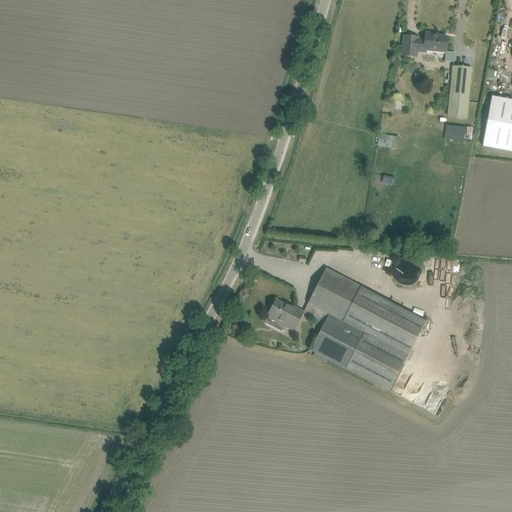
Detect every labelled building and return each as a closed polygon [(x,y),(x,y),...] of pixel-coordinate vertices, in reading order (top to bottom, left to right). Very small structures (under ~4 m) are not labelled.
[(404,36),(403,46),(402,56),(416,58),(417,52),(424,53),(424,50),(446,52),(447,47),(448,37),(433,36),(433,34),(426,33),(425,40),(419,39),(419,38),(404,36)] [(453,62),(454,53),(446,52),(445,62),(453,62)] [(466,118),(470,80),(471,68),(452,66),(447,116),(466,118)] [(511,152),(511,100),(492,97),(482,147),(511,152)] [(466,127),(446,125),(444,140),(464,142),(466,127)] [(379,139),(378,146),(398,149),(399,143),(379,139)] [(395,178),(384,176),(382,183),(394,186),(395,178)] [(420,274),(421,272),(420,269),(419,267),(418,264),(416,262),(414,261),(411,259),(409,259),(406,259),(404,259),(401,260),(399,261),(397,263),(395,265),(394,268),(394,273),(394,275),(395,278),(397,280),(398,282),(400,283),(403,285),(406,285),(408,285),(413,284),(415,283),(417,281),(418,279),(420,277),(420,274)] [(326,269),(308,305),(319,311),(315,319),(324,324),(310,350),(389,392),(426,321),(362,287),(335,273),(326,269)] [(294,331),(303,314),(304,312),(299,310),(290,305),(289,307),(276,300),(267,317),(266,321),(266,324),(281,331),(284,331),(286,327),(294,331)] [(233,325),(233,333),(241,333),(241,325),(233,325)]
